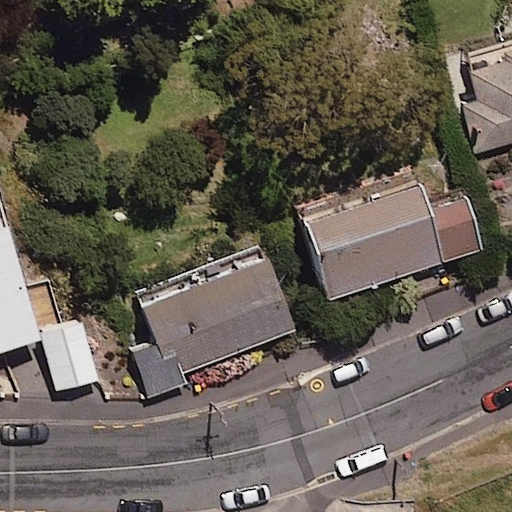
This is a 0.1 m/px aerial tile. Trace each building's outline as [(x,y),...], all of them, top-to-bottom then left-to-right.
[(511,136),(511,35),(445,54),(471,148),(511,136)] [(411,197),(400,165),(284,205),(315,294),(470,240),(451,184),(411,197)] [(0,337),(27,329),(0,242),(0,337)] [(107,302),(145,393),(184,376),(179,365),(283,322),(250,243),(107,302)] [(88,372),(69,311),(31,323),(49,383),(88,372)]
